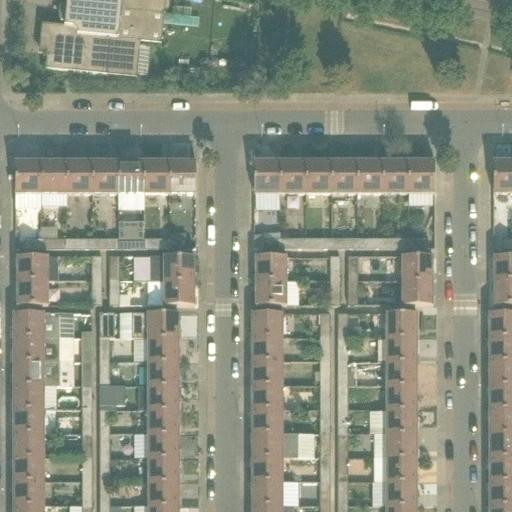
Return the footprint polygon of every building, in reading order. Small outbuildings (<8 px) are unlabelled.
[(128,78),(135,79),(139,42),(160,44),(163,0),(66,0),(67,0),(64,28),(42,26),(41,28),(43,28),(40,55),(47,56),(46,72),(107,78),(107,76),(128,78)] [(265,94),(273,94),(272,84),(264,84),(265,94)] [(144,165),(144,199),(170,198),(170,164),(144,165)] [(196,164),(195,164),(170,164),(170,198),(195,198),(196,165),(196,164)] [(279,164),(254,165),(254,214),(280,214),(280,199),(279,164)] [(280,199),(305,198),(305,164),(279,164),(280,199)] [(305,198),(331,198),(331,164),(305,164),(305,198)] [(331,198),(357,198),(357,164),(331,164),(331,198)] [(357,198),(383,198),(383,164),(357,164),(357,198)] [(383,198),(409,198),(408,164),(383,164),(383,198)] [(434,211),(434,164),(408,164),(409,198),(409,210),(434,211)] [(493,199),(494,199),(511,198),(511,164),(493,164),(493,199)] [(15,165),(15,199),(41,199),(41,165),(15,165)] [(67,210),(67,199),(67,165),(41,165),(41,199),(41,210),(67,210)] [(67,165),(67,199),(92,199),(92,165),(67,165)] [(92,165),(92,199),(118,199),(118,165),(92,165)] [(118,165),(118,199),(144,199),(144,165),(118,165)] [(119,242),(144,242),(144,225),(119,225),(119,242)] [(26,253),(41,253),(41,242),(26,242),(26,253)] [(41,253),(67,253),(67,243),(58,243),(41,242),(41,253)] [(67,253),(92,253),(92,242),(67,243),(67,253)] [(92,242),(92,253),(118,253),(118,242),(92,242)] [(118,253),(144,253),(144,242),(118,242),(118,253)] [(144,242),(144,253),(170,253),(170,242),(144,242)] [(170,242),(170,253),(186,253),(186,242),(170,242)] [(280,253),(280,242),(263,242),(263,253),(280,253)] [(305,253),(305,242),(280,242),(280,253),(305,253)] [(331,253),(331,242),(305,242),(305,253),(331,253)] [(357,253),(357,242),(331,242),(331,253),(357,253)] [(357,253),(383,252),(383,242),(357,242),(357,253)] [(383,242),(383,252),(409,252),(409,242),(383,242)] [(409,242),(409,252),(425,252),(425,242),(409,242)] [(47,261),(16,260),(16,285),(47,285),(47,261)] [(93,285),(103,285),(103,260),(93,260),(93,285)] [(120,285),(120,260),(110,260),(110,285),(120,285)] [(195,285),(195,260),(151,260),(151,285),(162,285),(195,285)] [(286,260),(255,260),(255,285),(286,285),(286,260)] [(433,285),(433,260),(402,260),(402,285),(433,285)] [(511,260),(493,260),(493,261),(493,285),(511,284),(511,260)] [(331,284),(341,284),(341,261),(331,261),(331,284)] [(348,285),(358,285),(359,261),(348,261),(348,285)] [(49,264),(50,284),(59,283),(58,264),(49,264)] [(341,284),(331,284),(331,290),(331,309),(341,309),(341,284)] [(493,310),(511,309),(511,284),(493,285),(493,310)] [(16,285),(16,309),(47,310),(47,285),(16,285)] [(103,285),(93,285),(93,309),(102,309),(103,285)] [(121,309),(120,285),(110,285),(110,309),(121,309)] [(162,309),(195,310),(195,285),(162,285),(162,309)] [(255,285),(255,309),(286,309),(286,285),(255,285)] [(358,285),(348,285),(348,309),(358,309),(358,285)] [(401,309),(433,309),(433,285),(402,285),(401,309)] [(12,317),(12,318),(12,342),(58,342),(74,342),(74,318),(13,317),(12,317)] [(99,341),(110,341),(115,341),(115,317),(99,318),(99,341)] [(131,341),(147,341),(179,341),(179,317),(131,317),(131,341)] [(251,317),(251,342),(282,342),(282,317),(251,317)] [(417,341),(417,317),(385,317),(385,341),(417,341)] [(511,317),(488,317),(488,341),(511,341),(511,317)] [(82,342),(92,342),(92,318),(82,318),(82,342)] [(320,342),(330,342),(330,318),(320,318),(320,342)] [(338,341),(348,341),(348,318),(338,318),(338,341)] [(99,366),(110,366),(110,341),(99,341),(99,366)] [(147,341),(147,365),(179,365),(179,341),(147,341)] [(338,365),(348,365),(348,341),(338,341),(338,365)] [(417,341),(385,341),(385,365),(417,365),(417,341)] [(488,365),(511,365),(511,341),(488,341),(488,365)] [(12,366),(58,366),(58,342),(12,342),(12,366)] [(82,366),(92,366),(92,342),(82,342),(82,366)] [(251,342),(251,365),(282,365),(282,342),(251,342)] [(320,365),(330,365),(330,342),(320,342),(320,365)] [(147,365),(147,390),(179,390),(179,365),(147,365)] [(251,389),(282,390),(282,365),(251,365),(251,389)] [(320,390),(330,390),(330,365),(320,365),(320,390)] [(338,365),(338,390),(348,390),(356,389),(357,367),(348,367),(348,365),(338,365)] [(417,365),(385,365),(385,390),(417,389),(417,365)] [(488,390),(511,389),(511,365),(488,365),(488,390)] [(58,366),(12,366),(12,390),(44,390),(58,390),(58,366)] [(82,390),(92,390),(92,366),(82,366),(82,390)] [(110,390),(110,366),(99,366),(99,390),(110,390)] [(251,414),(282,414),(282,390),(251,389),(251,414)] [(417,389),(385,390),(385,414),(417,414),(417,389)] [(488,414),(511,413),(511,389),(488,390),(488,414)] [(12,390),(12,414),(44,414),(44,390),(12,390)] [(82,390),(82,414),(92,414),(92,390),(82,390)] [(99,390),(99,410),(125,409),(125,390),(110,390),(99,390)] [(147,390),(147,414),(179,414),(179,390),(147,390)] [(320,414),(330,414),(330,390),(320,390),(320,414)] [(338,390),(338,414),(348,414),(348,390),(338,390)] [(488,438),(511,437),(511,413),(488,414),(488,438)] [(13,438),(44,438),(44,414),(12,414),(13,438)] [(92,414),(82,414),(82,438),(92,438),(92,414)] [(99,438),(110,438),(110,414),(99,414),(99,438)] [(147,414),(147,438),(179,438),(179,414),(147,414)] [(251,438),(282,438),(282,414),(251,414),(251,438)] [(320,438),(330,438),(330,414),(320,414),(320,438)] [(338,414),(338,438),(348,438),(348,414),(338,414)] [(417,414),(385,414),(385,438),(417,438),(417,414)] [(488,462),(511,461),(511,437),(488,438),(488,462)] [(13,462),(44,462),(44,438),(13,438),(13,462)] [(82,438),(82,462),(92,462),(92,438),(82,438)] [(110,462),(110,438),(99,438),(100,462),(110,462)] [(147,438),(147,462),(179,462),(179,438),(147,438)] [(251,462),(282,462),(297,462),(298,438),(282,438),(251,438),(251,462)] [(320,462),(330,462),(330,438),(320,438),(320,462)] [(348,438),(338,438),(338,462),(348,462),(348,438)] [(417,438),(385,438),(385,462),(417,462),(417,438)] [(488,486),(511,486),(511,461),(488,462),(488,486)] [(13,486),(44,486),(44,462),(13,462),(13,486)] [(92,462),(82,462),(82,486),(92,486),(92,462)] [(100,486),(110,486),(110,462),(100,462),(100,486)] [(147,462),(147,486),(179,486),(179,462),(147,462)] [(251,486),(282,486),(282,462),(251,462),(251,486)] [(330,462),(320,462),(320,486),(330,486),(330,462)] [(338,486),(348,486),(348,462),(338,462),(338,486)] [(417,462),(385,462),(385,486),(417,486),(417,462)] [(44,510),(44,486),(13,486),(13,510),(44,510)] [(92,486),(82,486),(82,510),(92,510),(92,486)] [(110,510),(110,486),(100,486),(100,510),(110,510)] [(179,486),(147,486),(147,510),(179,510),(179,486)] [(282,510),(282,486),(251,486),(251,510),(282,510)] [(330,486),(320,486),(320,510),(330,510),(330,486)] [(348,510),(348,486),(338,486),(338,510),(348,510)] [(417,486),(385,486),(385,510),(417,510),(417,486)] [(511,510),(511,486),(488,486),(488,510),(511,510)]
